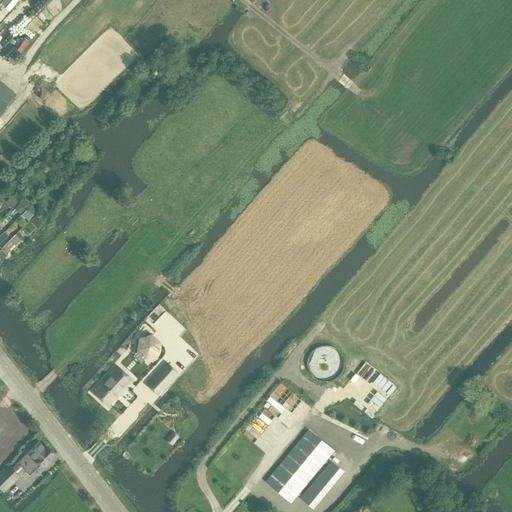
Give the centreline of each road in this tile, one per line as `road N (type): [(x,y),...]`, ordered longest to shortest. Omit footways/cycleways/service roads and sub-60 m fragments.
road 1 (track): [(511,220),(450,159),(332,71)]
road 2 (tertiary): [(119,511),(0,357)]
